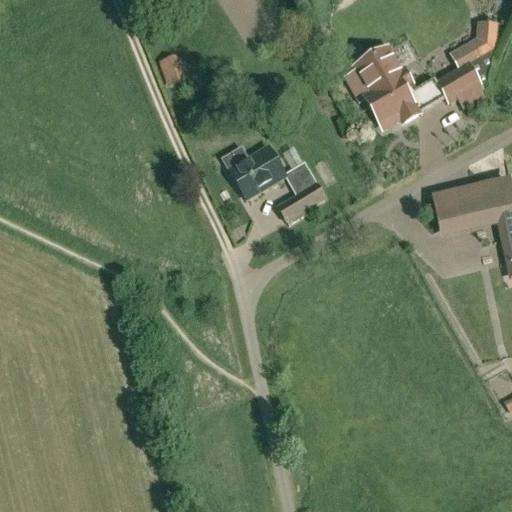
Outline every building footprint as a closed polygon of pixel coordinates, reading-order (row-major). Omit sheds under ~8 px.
[(476,40),(449,54),(458,71),(494,51),(496,25),(478,24),(476,40)] [(400,75),(387,51),(354,69),(350,72),(352,76),(342,81),(358,108),(366,103),(379,126),(396,117),(402,127),(418,118),(416,114),(432,105),(425,93),(417,98),(404,73),(400,75)] [(175,57),(158,63),(167,88),(184,82),(175,57)] [(448,105),(478,88),(467,68),(437,86),(448,105)] [(294,149),(281,156),(289,172),(302,165),(294,149)] [(246,201),(283,178),(268,151),(229,173),(246,201)] [(295,199),(316,187),(304,167),(283,178),(295,199)] [(499,223),(511,281),(511,280),(511,185),(511,180),(435,196),(443,235),(499,223)] [(316,187),(295,199),(277,210),(285,224),(324,201),(316,187)] [(511,404),(503,409),(507,418),(511,415),(511,404)]
